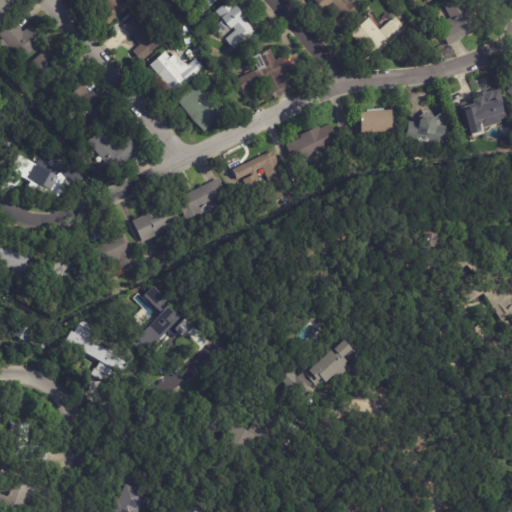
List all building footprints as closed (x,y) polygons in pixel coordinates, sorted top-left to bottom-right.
[(0,0),(2,0),(10,8),(0,16),(0,0)] [(125,0),(132,7),(109,27),(98,14),(105,8),(97,0),(125,0)] [(220,0),(205,13),(197,4),(200,2),(198,0),(220,0)] [(226,0),(231,5),(232,7),(234,5),(243,15),(241,18),(253,31),(248,36),(249,37),(233,51),(222,38),(232,29),(231,27),(229,29),(226,26),(220,31),(215,24),(220,19),(213,11),(226,0)] [(349,0),(359,11),(340,28),(331,18),(339,10),(333,3),(325,10),(315,0),(349,0)] [(461,41),(450,46),(443,33),(451,29),(447,21),(451,19),(444,4),(451,0),(467,0),(479,21),(477,22),(481,30),(461,41)] [(143,62),(134,51),(141,45),(134,37),(130,40),(122,30),(144,10),(169,39),(143,62)] [(392,36),(369,56),(348,31),(368,15),(377,26),(389,17),(390,18),(393,14),(399,21),(395,24),(400,30),(392,36)] [(17,27),(19,30),(27,23),(40,39),(17,59),(11,51),(7,54),(0,46),(0,27),(10,19),(17,27)] [(184,25),(189,32),(185,35),(180,28),(184,25)] [(170,51),(167,55),(170,58),(174,54),(183,64),(186,61),(195,71),(170,93),(153,74),(156,72),(147,63),(162,50),(163,51),(167,47),(170,51)] [(281,56),(287,68),(279,72),(284,84),(267,92),(262,81),(242,90),(236,77),(255,68),(250,56),(268,47),(273,59),(281,55),(281,56)] [(50,52),(59,62),(36,82),(26,69),(48,50),(50,52)] [(56,78),(65,89),(46,105),(34,92),(54,75),(56,78)] [(181,105),(176,99),(193,83),(212,105),(218,100),(227,110),(203,130),(181,105)] [(92,93),(92,94),(95,91),(112,112),(85,135),(74,122),(86,112),(72,96),(85,85),(92,93)] [(459,101),(471,96),(470,95),(480,91),(481,94),(487,91),(486,90),(495,87),(505,113),(489,119),(486,111),(466,119),(459,101)] [(358,129),(357,110),(389,108),(391,130),(361,133),(361,139),(353,140),(353,130),(358,129)] [(439,119),(442,124),(442,126),(454,127),(452,146),(446,146),(446,148),(432,147),(433,145),(430,144),(430,149),(417,148),(417,143),(410,143),(412,122),(424,123),(424,121),(431,117),(438,118),(439,119)] [(294,160),(286,143),(300,136),(299,133),(319,123),(320,126),(328,122),(340,146),(298,167),(294,160)] [(120,136),(121,137),(113,143),(117,148),(130,137),(141,150),(114,172),(89,142),(110,124),(120,136)] [(233,176),(229,168),(269,148),(281,172),(265,180),(258,166),(234,178),(233,176)] [(23,184),(25,167),(38,168),(38,162),(54,164),(53,170),(67,172),(65,192),(23,187),(23,184)] [(250,196),(244,182),(258,176),(263,190),(250,196)] [(222,200),(203,210),(205,214),(190,221),(179,200),(218,180),(226,197),(222,200)] [(168,232),(145,243),(134,222),(168,205),(178,227),(168,232)] [(90,248),(101,242),(96,233),(109,226),(114,236),(121,232),(139,265),(126,272),(121,262),(103,272),(90,248)] [(436,248),(437,234),(424,233),(423,248),(436,248)] [(433,234),(446,238),(443,250),(430,247),(433,234)] [(0,245),(21,252),(36,256),(28,286),(11,282),(15,271),(0,266),(0,245)] [(51,266),(80,251),(95,281),(67,296),(51,266)] [(511,291),(511,328),(483,294),(472,304),(464,295),(479,282),(471,273),(464,278),(452,264),(466,252),(472,259),(480,252),(511,291)] [(142,296),(158,310),(168,299),(152,286),(142,296)] [(131,344),(148,360),(166,341),(161,337),(180,317),(167,305),(131,344)] [(149,313),(154,332),(137,337),(132,318),(149,313)] [(191,324),(185,317),(172,330),(178,336),(191,324)] [(63,342),(98,362),(91,375),(110,386),(124,362),(85,339),(90,330),(79,322),(73,332),(70,330),(63,342)] [(37,347),(17,336),(23,323),(35,329),(34,331),(38,333),(37,335),(45,339),(45,338),(51,341),(46,351),(37,347)] [(436,331),(422,338),(419,331),(433,325),(436,331)] [(357,359),(352,363),(356,367),(346,377),(343,374),(331,385),(328,381),(320,388),(316,384),(312,388),(315,393),(304,403),(300,399),(293,405),(282,393),(285,390),(279,384),(293,371),(300,380),(306,374),(305,372),(345,336),(362,355),(357,359)] [(283,443),(294,423),(302,429),(291,448),(283,443)] [(32,426),(30,444),(51,446),(50,464),(11,460),(12,444),(7,444),(8,433),(13,433),(14,424),(32,426)] [(239,424),(266,442),(253,464),(225,446),(239,424)] [(80,466),(79,452),(48,453),(48,467),(80,466)] [(136,509),(139,510),(138,511),(116,511),(125,495),(120,492),(129,473),(149,483),(136,509)] [(39,486),(28,511),(23,511),(11,507),(8,511),(4,511),(0,510),(0,497),(1,495),(10,498),(19,477),(39,485),(39,486)]
